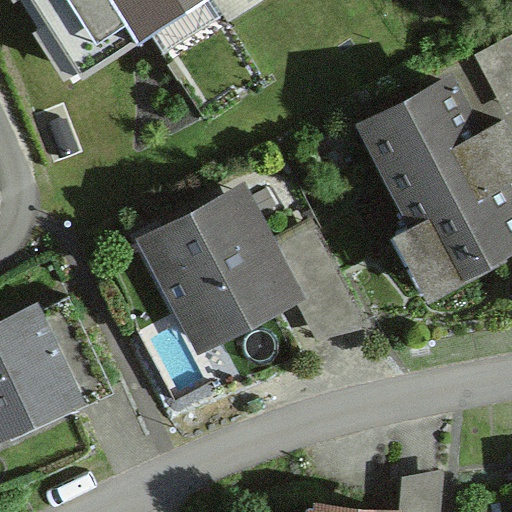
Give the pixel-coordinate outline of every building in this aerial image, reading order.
[(57,0),(88,47),(160,0),(57,0)] [(375,227),(414,302),(511,251),(511,193),(447,68),(349,119),(398,214),(375,227)] [(117,250),(174,364),(278,312),(221,199),(117,250)] [(0,440),(66,415),(26,312),(0,322),(0,440)] [(388,511),(361,511),(277,510),(276,511),(432,511),(433,487),(390,486),(388,511)]
